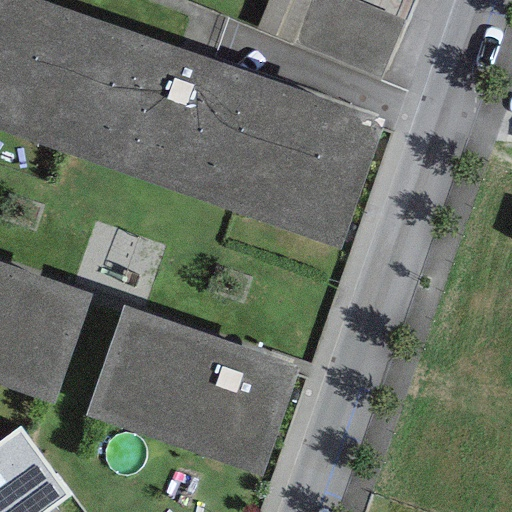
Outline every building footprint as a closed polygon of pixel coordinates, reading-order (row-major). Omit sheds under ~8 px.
[(380,111),(60,0),(0,0),(0,121),(336,238),(380,111)] [(296,39),(310,0),(268,0),(259,25),(296,39)] [(408,18),(360,0),(310,0),(296,39),(293,46),(383,81),(408,18)] [(88,286),(0,256),(0,380),(50,397),(88,286)] [(299,360),(125,300),(87,408),(261,468),(299,360)] [(0,436),(0,465),(22,496),(54,473),(19,423),(0,436)] [(0,465),(0,511),(4,511),(3,510),(22,496),(0,465)]
